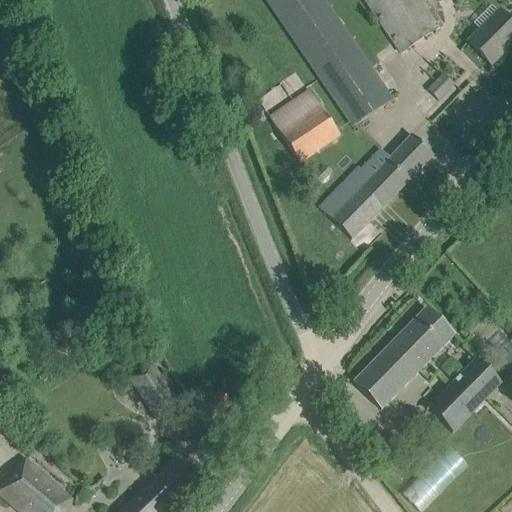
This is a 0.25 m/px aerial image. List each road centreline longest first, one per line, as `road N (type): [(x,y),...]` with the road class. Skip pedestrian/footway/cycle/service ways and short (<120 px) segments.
road 1 (unclassified): [(320,366),(172,0)]
road 2 (unclassified): [(320,366),(407,252),(511,136)]
road 3 (unclassified): [(214,511),(320,366)]
road 4 (track): [(392,511),(295,402)]
